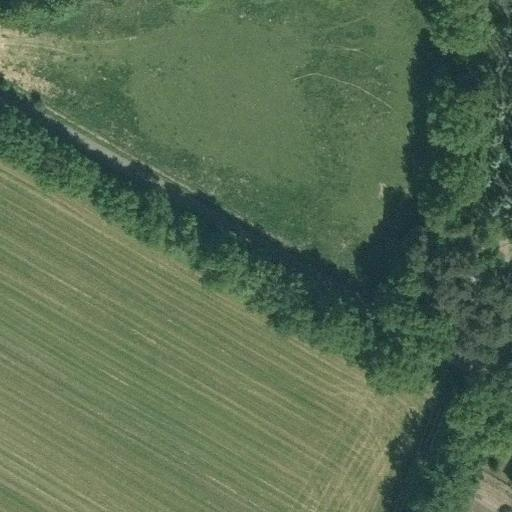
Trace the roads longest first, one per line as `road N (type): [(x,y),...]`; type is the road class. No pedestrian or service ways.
road 1 (unclassified): [(511,396),(0,97)]
road 2 (track): [(433,511),(511,368)]
